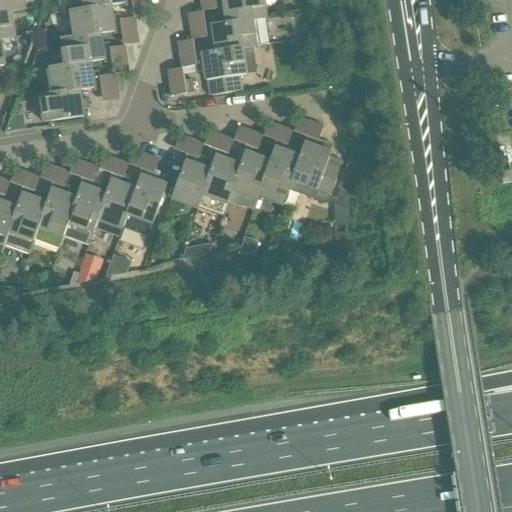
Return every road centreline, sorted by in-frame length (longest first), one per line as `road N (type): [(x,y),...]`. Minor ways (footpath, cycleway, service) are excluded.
road 1 (motorway): [(395,431),(0,502)]
road 2 (secondary): [(478,511),(437,239)]
road 3 (residential): [(128,135),(319,101)]
road 4 (secondary): [(404,70),(437,239)]
road 5 (secondary): [(437,239),(429,68)]
road 6 (motorway): [(351,511),(511,486)]
road 7 (residential): [(128,135),(177,0)]
road 8 (residential): [(0,159),(128,135)]
road 9 (motorway): [(511,398),(395,431)]
